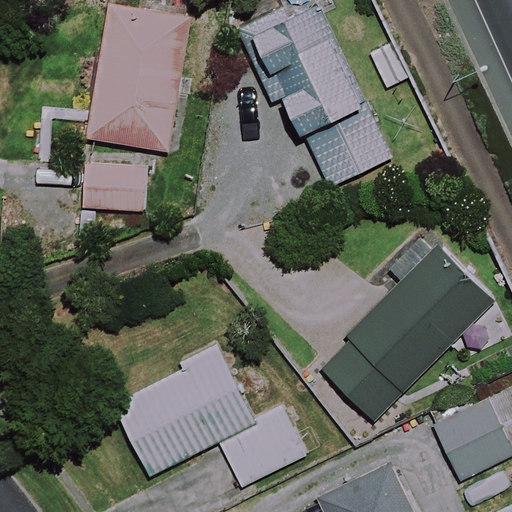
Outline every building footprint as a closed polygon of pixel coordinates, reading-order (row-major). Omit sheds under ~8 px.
[(192,0),(145,0),(144,10),(108,5),(78,204),(138,213),(148,149),(170,152),(192,0)] [(390,159),(317,0),(307,0),(244,29),(278,103),(286,99),(327,188),(390,159)] [(495,298),(440,244),(319,366),(375,420),(495,298)] [(255,420),(219,350),(114,405),(151,475),(215,442),(239,488),(306,453),(281,407),(255,420)] [(511,389),(487,401),(422,430),(447,485),(511,456),(511,389)] [(418,511),(393,460),(318,497),(324,511),(418,511)]
